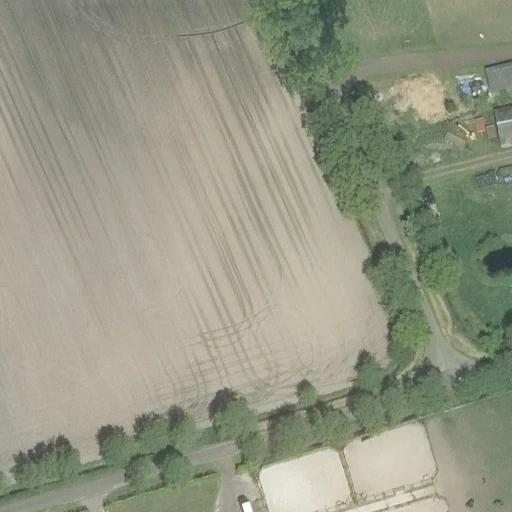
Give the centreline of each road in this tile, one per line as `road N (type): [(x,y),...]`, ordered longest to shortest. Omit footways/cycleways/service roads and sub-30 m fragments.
road 1 (unclassified): [(0,505),(449,375)]
road 2 (unclassified): [(449,375),(287,0)]
